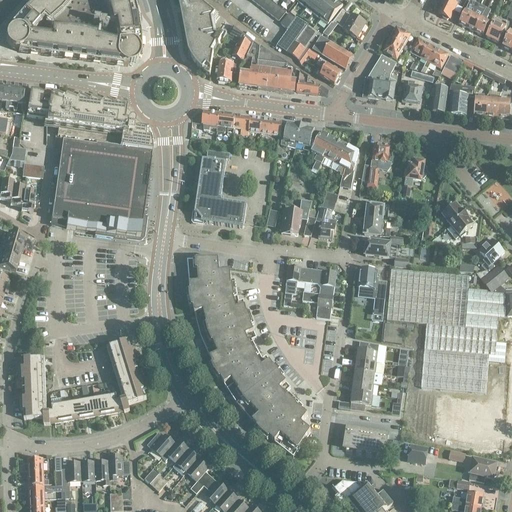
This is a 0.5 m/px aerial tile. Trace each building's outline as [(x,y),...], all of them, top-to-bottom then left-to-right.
[(17,51),(18,51),(18,52),(18,53),(127,68),(127,67),(127,65),(129,65),(138,57),(138,55),(140,55),(140,56),(141,56),(140,35),(137,19),(133,4),(131,0),(28,0),(6,26),(6,27),(11,30),(10,31),(9,32),(8,32),(7,33),(7,34),(6,35),(6,36),(5,37),(5,39),(5,41),(5,42),(6,43),(6,44),(6,45),(7,46),(8,47),(9,48),(10,49),(12,50),(13,51),(14,51),(15,51),(17,51)] [(207,76),(210,78),(210,77),(213,57),(224,38),(219,36),(217,39),(214,38),(211,22),(215,17),(202,6),(204,4),(199,0),(196,0),(197,2),(179,7),(188,54),(189,54),(189,55),(190,58),(192,60),(194,63),(195,65),(196,67),(199,69),(200,70),(202,72),(203,73),(206,75),(207,76)] [(260,8),(266,0),(258,0),(255,4),(260,8)] [(265,12),(272,2),(268,0),(266,0),(260,8),(265,12)] [(306,10),(313,0),(299,0),(297,3),(306,10)] [(313,15),(324,0),(313,0),(306,10),(313,15)] [(320,21),(334,3),(329,0),(324,0),(313,15),(320,21)] [(457,6),(451,3),(452,0),(444,0),(441,5),(443,6),(438,15),(443,17),(443,19),(447,21),(448,20),(450,20),(457,6)] [(269,15),(277,6),(272,2),(265,12),(269,15)] [(474,15),(476,10),(473,8),(475,4),(470,2),(459,25),(467,29),(474,15)] [(334,3),(320,21),(328,27),(343,7),(337,3),(336,5),(334,3)] [(274,19),(281,10),(277,6),(269,15),(274,19)] [(474,15),(467,29),(475,33),(482,19),(481,19),(486,9),(478,6),(476,10),(474,15)] [(482,19),(475,33),(483,37),(490,23),(486,21),(491,12),(486,9),(481,19),(482,19)] [(281,10),(274,19),(279,23),(286,13),(281,10)] [(342,12),(332,24),(323,35),(328,38),(337,27),(345,31),(344,32),(357,40),(360,42),(363,37),(360,35),(366,26),(352,18),(352,19),(342,12)] [(280,26),(287,31),(295,20),(289,15),(280,26)] [(296,19),(295,20),(287,31),(277,46),(286,53),(306,25),(296,19)] [(498,44),(506,28),(494,22),(486,39),(498,44)] [(306,42),(310,45),(315,38),(318,34),(307,26),(295,43),(302,48),(306,42)] [(242,63),(250,46),(252,46),(253,44),(254,43),(233,27),(226,40),(238,46),(232,58),(242,63)] [(402,51),(403,52),(403,51),(406,53),(405,55),(409,57),(412,51),(405,47),(408,43),(407,42),(410,37),(397,29),(394,35),(393,34),(389,41),(403,49),(402,51)] [(503,47),(511,51),(511,33),(510,33),(503,47)] [(345,71),(354,58),(330,44),(330,45),(321,39),(320,41),(314,51),(323,57),(322,57),(345,71)] [(421,59),(428,46),(418,40),(411,54),(421,59)] [(403,49),(389,41),(385,48),(386,48),(383,54),(396,61),(399,55),(400,56),(403,52),(402,51),(403,49)] [(298,61),(306,50),(310,45),(306,42),(302,48),(295,43),(287,54),(298,61)] [(238,86),(257,89),(262,48),(261,47),(260,49),(254,45),(251,69),(246,69),(245,72),(243,72),(242,75),(240,75),(238,86)] [(428,46),(421,59),(427,63),(421,74),(425,75),(431,65),(438,51),(428,46)] [(257,89),(266,90),(271,55),(262,48),(257,89)] [(298,61),(300,66),(301,67),(311,53),(306,50),(298,61)] [(438,51),(431,65),(441,70),(448,56),(438,51)] [(266,90),(276,91),(279,74),(282,74),(284,63),(271,55),(266,90)] [(380,100),(386,59),(383,57),(370,81),(366,81),(364,97),(368,98),(368,99),(380,101),(380,99),(380,100)] [(460,69),(462,66),(463,64),(451,58),(444,70),(450,72),(453,66),(460,69)] [(395,64),(386,59),(380,100),(386,100),(386,102),(391,102),(391,101),(393,101),(395,85),(389,84),(389,82),(388,82),(389,75),(395,64)] [(231,83),(232,75),(235,75),(236,67),(233,66),(233,64),(227,63),(227,60),(223,60),(220,62),(220,64),(218,73),(217,82),(218,82),(218,83),(224,84),(225,83),(231,83)] [(335,87),(335,86),(338,86),(340,82),(339,80),(342,75),(327,66),(327,65),(320,61),(317,67),(324,71),(320,78),(335,87)] [(473,68),(483,74),(485,71),(465,61),(463,64),(462,66),(472,71),(473,68)] [(295,94),(298,73),(284,63),(282,74),(279,74),(276,91),(295,94)] [(493,81),(495,76),(485,71),(483,74),(484,74),(483,76),(493,81)] [(298,73),(295,94),(318,97),(327,98),(328,92),(322,89),(317,88),(312,85),(307,84),(308,79),(298,73)] [(495,76),(493,81),(504,87),(506,81),(495,76)] [(422,97),(423,89),(414,88),(415,84),(408,83),(408,87),(406,87),(406,91),(405,91),(404,96),(403,96),(402,104),(418,106),(418,105),(419,105),(420,97),(422,97)] [(4,85),(1,103),(6,103),(5,110),(6,111),(8,112),(9,104),(12,86),(4,85)] [(9,104),(13,105),(13,111),(14,113),(16,113),(17,105),(17,102),(20,87),(12,86),(9,104)] [(466,117),(468,98),(474,99),(475,89),(451,86),(448,95),(451,96),(449,115),(466,117)] [(20,87),(17,102),(17,105),(21,105),(20,112),(22,114),(24,114),(27,88),(20,87)] [(448,90),(435,88),(433,88),(428,98),(433,99),(432,113),(444,115),(448,90)] [(102,143),(101,147),(152,154),(152,152),(150,139),(148,131),(125,114),(127,109),(114,105),(30,94),(27,119),(58,122),(56,137),(102,143)] [(487,98),(476,97),(474,118),(485,119),(487,98)] [(487,98),(485,119),(497,120),(499,100),(499,99),(487,98)] [(499,100),(497,120),(509,121),(510,100),(499,99),(499,100)] [(218,128),(219,115),(203,113),(201,126),(204,126),(203,132),(209,133),(210,130),(217,131),(217,128),(218,128)] [(233,130),(235,117),(219,115),(218,128),(217,128),(217,131),(216,134),(225,135),(225,129),(233,130)] [(235,117),(233,130),(241,131),(240,137),(248,138),(248,134),(250,119),(235,117)] [(260,136),(262,121),(250,119),(248,134),(260,136)] [(262,121),(260,136),(280,139),(282,123),(262,121)] [(297,143),(301,128),(295,126),(294,127),(288,125),(285,136),(283,135),(282,139),(281,147),(295,151),(297,143)] [(301,128),(297,143),(305,145),(303,151),(308,152),(310,146),(312,147),(313,143),(311,142),(313,132),(307,130),(301,128)] [(325,158),(323,157),(329,147),(327,146),(331,138),(327,136),(327,135),(324,134),(324,135),(322,134),(314,149),(312,153),(317,156),(314,162),(316,163),(309,177),(315,180),(321,166),(325,158)] [(348,147),(331,138),(327,146),(329,147),(323,157),(325,158),(321,166),(331,171),(333,164),(334,165),(339,156),(343,158),(348,147)] [(141,238),(152,154),(101,147),(61,142),(61,148),(59,148),(59,152),(58,152),(58,156),(59,157),(53,203),(51,221),(66,223),(66,228),(141,238)] [(390,148),(388,148),(387,146),(383,145),(382,147),(374,146),(371,168),(364,167),(362,183),(361,186),(366,187),(366,190),(377,191),(379,178),(377,178),(378,172),(388,173),(391,170),(391,164),(387,164),(390,148)] [(358,153),(348,147),(343,158),(339,156),(334,165),(340,168),(337,173),(341,174),(340,177),(342,177),(340,189),(351,191),(354,173),(353,173),(358,153)] [(207,158),(207,162),(202,161),(193,219),(197,224),(232,229),(242,230),(243,230),(247,207),(221,203),(226,165),(226,161),(229,161),(230,155),(208,152),(207,158)] [(421,180),(423,181),(425,178),(426,176),(427,172),(426,171),(425,168),(423,167),(424,165),(415,163),(415,164),(410,164),(408,174),(406,174),(405,180),(406,180),(403,198),(409,199),(410,188),(411,188),(412,182),(421,183),(421,180)] [(36,168),(34,180),(42,181),(44,169),(36,168)] [(0,202),(10,204),(12,190),(13,186),(1,185),(0,190),(0,202)] [(12,190),(10,204),(10,209),(21,210),(23,195),(24,195),(24,191),(12,190)] [(324,201),(336,205),(338,198),(326,194),(324,201)] [(21,210),(20,213),(32,215),(35,197),(24,195),(23,195),(21,210)] [(322,209),(327,211),(333,213),(336,205),(324,201),(322,209)] [(307,221),(309,212),(311,203),(301,202),(299,214),(284,212),(282,227),(280,227),(279,232),(281,233),(281,235),(297,238),(299,228),(300,228),(301,221),(307,221)] [(411,205),(410,207),(409,213),(430,217),(432,209),(411,205)] [(366,221),(387,224),(388,209),(367,206),(366,221)] [(451,228),(466,215),(462,210),(460,212),(456,207),(448,214),(446,212),(441,216),(443,218),(439,221),(442,225),(446,222),(451,228)] [(329,224),(323,224),(327,211),(322,209),(320,209),(316,220),(315,223),(321,225),(321,232),(319,232),(318,240),(332,242),(333,235),(335,235),(336,222),(329,221),(329,224)] [(275,229),(279,213),(270,211),(266,228),(275,229)] [(311,238),(315,223),(316,220),(314,220),(316,213),(309,212),(307,221),(303,237),(311,238)] [(466,215),(451,228),(447,231),(452,237),(455,241),(459,238),(460,238),(461,239),(466,235),(464,234),(473,227),(468,222),(470,220),(466,215)] [(387,224),(366,221),(364,236),(390,239),(391,231),(386,230),(387,224)] [(433,238),(435,225),(427,223),(424,236),(433,238)] [(4,246),(21,251),(24,240),(7,235),(4,246)] [(403,247),(404,240),(390,238),(390,245),(390,246),(403,247)] [(486,272),(497,268),(493,264),(504,254),(492,241),(480,253),(488,261),(481,268),(485,272),(486,272)] [(390,245),(366,242),(365,257),(389,260),(390,246),(390,245)] [(476,250),(476,245),(462,246),(462,249),(460,270),(462,270),(462,271),(464,271),(465,259),(468,259),(468,257),(469,257),(470,250),(476,250)] [(1,257),(18,262),(21,251),(4,246),(1,257)] [(18,262),(1,257),(0,258),(0,269),(14,274),(18,262)] [(408,271),(409,261),(395,260),(394,269),(408,271)] [(309,434),(311,433),(301,425),(308,417),(301,411),(303,408),(287,393),(290,389),(277,374),(266,358),(262,360),(252,342),(256,340),(248,321),(243,302),(239,303),(235,281),(231,281),(230,273),(219,274),(218,261),(212,261),(195,261),(187,262),(191,301),(200,338),(216,373),(237,406),(263,434),(293,459),(309,434)] [(311,285),(313,271),(289,268),(285,295),(286,295),(284,308),(291,309),(292,296),(295,296),(297,283),(311,285)] [(499,268),(498,269),(497,268),(486,272),(476,275),(492,295),(509,281),(499,268)] [(313,271),(311,285),(321,286),(319,296),(303,293),(303,294),(333,298),(336,274),(313,271)] [(385,302),(387,284),(378,283),(379,280),(376,279),(377,273),(360,271),(358,288),(374,290),(373,301),(385,302)] [(489,293),(488,292),(468,291),(469,278),(391,271),(387,323),(427,326),(422,390),(486,395),(489,356),(495,357),(497,332),(498,319),(507,320),(507,318),(511,318),(511,295),(506,296),(489,295),(489,293)] [(0,290),(5,292),(9,280),(8,280),(9,276),(0,273),(0,290)] [(333,298),(303,294),(302,303),(318,305),(316,320),(327,322),(329,322),(330,322),(333,298)] [(401,346),(403,327),(385,325),(384,343),(401,346)] [(105,398),(63,405),(61,395),(58,395),(59,402),(60,406),(51,407),(53,416),(44,417),(42,360),(22,361),(24,422),(44,421),(44,427),(50,427),(50,426),(124,413),(124,414),(130,412),(128,406),(147,401),(128,342),(109,348),(126,403),(118,405),(116,396),(110,397),(105,398)] [(357,362),(376,365),(378,353),(358,351),(357,362)] [(376,365),(357,362),(355,373),(383,377),(384,366),(376,365)] [(383,377),(355,373),(354,383),(373,386),(381,387),(383,377)] [(373,386),(354,383),(352,394),(372,397),(373,386)] [(372,397),(352,394),(351,405),(350,412),(370,415),(372,397)] [(374,433),(374,434),(361,432),(361,431),(354,430),(354,431),(347,430),(344,450),(384,456),(386,446),(387,447),(388,442),(387,442),(387,436),(381,435),(381,434),(374,433)] [(166,457),(175,445),(165,436),(163,438),(158,435),(147,448),(151,452),(152,451),(163,460),(166,457)] [(175,445),(166,457),(176,466),(188,451),(178,442),(175,445)] [(425,466),(428,451),(411,447),(408,463),(425,466)] [(188,451),(176,466),(187,475),(199,460),(188,451)] [(463,465),(465,456),(450,453),(448,461),(463,465)] [(95,464),(95,483),(103,483),(103,488),(110,488),(109,483),(109,458),(108,458),(108,464),(95,464)] [(109,458),(109,483),(116,483),(116,478),(123,478),(123,476),(129,476),(129,464),(123,464),(122,458),(109,458)] [(199,460),(187,475),(197,484),(198,483),(204,488),(211,479),(206,474),(210,470),(199,460)] [(28,474),(43,474),(43,461),(27,461),(28,466),(25,466),(25,474),(28,474)] [(495,472),(496,467),(473,461),(468,482),(484,485),(485,479),(493,481),(493,478),(496,477),(496,474),(495,472)] [(81,465),(82,484),(95,483),(95,464),(81,465)] [(82,484),(81,465),(67,465),(67,471),(61,472),(62,495),(65,495),(65,501),(70,501),(69,484),(82,484)] [(43,474),(28,474),(28,487),(44,487),(43,474)] [(163,481),(159,476),(150,486),(155,491),(163,481)] [(168,476),(163,481),(155,491),(159,494),(168,484),(168,485),(172,480),(168,476)] [(211,479),(204,488),(209,493),(205,498),(216,507),(228,492),(218,483),(217,484),(211,479)] [(469,493),(470,484),(458,482),(456,491),(469,493)] [(383,511),(393,504),(383,491),(377,496),(367,485),(361,490),(358,485),(355,485),(348,491),(345,490),(342,492),(335,498),(345,510),(351,506),(355,511),(383,511)] [(29,503),(44,502),(44,489),(28,489),(29,503)] [(228,492),(216,507),(221,511),(229,511),(239,502),(228,492)] [(452,505),(481,510),(483,497),(468,494),(467,501),(453,499),(452,505)] [(65,511),(65,501),(62,501),(57,502),(58,510),(56,510),(55,511),(65,511)] [(44,511),(44,502),(29,503),(29,511),(44,511)] [(239,502),(229,511),(248,511),(249,511),(249,510),(239,502)]
